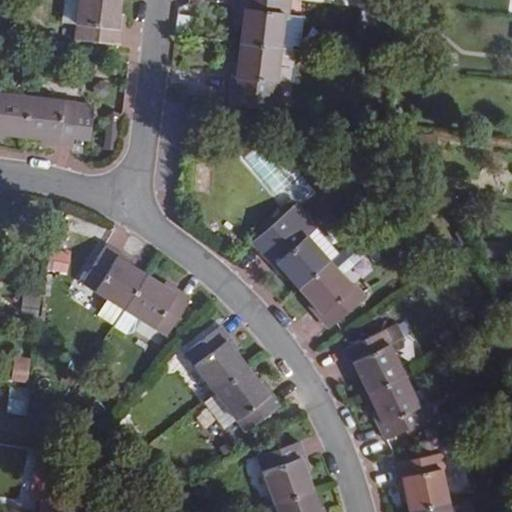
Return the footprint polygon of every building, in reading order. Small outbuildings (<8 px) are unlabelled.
[(72,28),(75,0),(60,0),(58,26),(72,28)] [(119,22),(113,21),(115,0),(111,0),(75,0),(72,28),(70,42),(115,48),(119,22)] [(283,13),(285,0),(235,0),(234,16),(243,17),(241,39),(272,43),(276,13),(283,13)] [(356,0),(355,16),(380,19),(382,0),(356,0)] [(277,75),(268,73),(272,43),(241,39),(238,66),(229,65),(225,89),(235,90),(233,104),(272,108),(277,75)] [(361,54),(385,57),(387,43),(363,40),(361,54)] [(289,45),(272,43),(268,73),(277,75),(285,76),(289,45)] [(0,126),(9,127),(14,87),(0,85),(0,126)] [(63,131),(67,94),(14,87),(9,127),(40,131),(39,139),(62,141),(63,131)] [(225,89),(224,103),(233,104),(235,90),(225,89)] [(81,96),(67,94),(63,131),(77,133),(81,96)] [(433,140),(397,136),(408,153),(432,155),(433,140)] [(317,218),(295,191),(245,231),(271,261),(277,256),(291,273),(321,248),(305,229),(315,220),(317,218)] [(331,240),(315,220),(305,229),(321,248),(331,240)] [(331,240),(321,248),(333,263),(357,243),(358,236),(349,225),(331,240)] [(94,294),(110,303),(127,272),(108,260),(110,257),(89,244),(69,279),(94,294)] [(53,248),(47,270),(67,275),(72,252),(53,248)] [(346,271),(343,274),(333,263),(321,248),(291,273),(310,297),(306,302),(321,320),(360,288),(346,271)] [(150,285),(127,272),(110,303),(129,315),(153,329),(175,294),(153,281),(150,285)] [(110,303),(94,294),(84,310),(100,321),(110,303)] [(100,321),(114,330),(122,328),(129,315),(110,303),(100,321)] [(224,341),(227,337),(212,317),(178,343),(207,382),(237,358),(224,341)] [(394,334),(389,317),(341,334),(348,354),(354,353),(362,378),(400,364),(389,336),(394,334)] [(253,379),(237,358),(207,382),(229,411),(238,422),(273,396),(258,376),(253,379)] [(418,393),(411,396),(400,364),(362,378),(372,404),(368,406),(377,430),(426,413),(418,393)] [(229,411),(207,382),(197,390),(218,419),(229,411)] [(294,430),(255,444),(272,489),(307,474),(299,454),(303,452),(294,430)] [(451,457),(449,439),(400,445),(403,471),(409,470),(412,494),(449,489),(444,458),(451,457)] [(325,511),(321,497),(316,499),(307,474),(272,489),(280,511),(325,511)] [(453,511),(449,489),(412,494),(413,511),(453,511)] [(32,511),(33,506),(12,503),(10,511),(32,511)]
